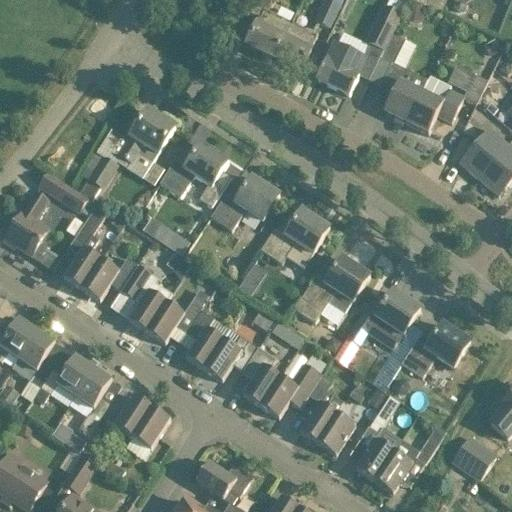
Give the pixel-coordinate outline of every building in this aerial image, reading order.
[(411,0),(444,15),(449,0),(411,0)] [(326,3),(325,2),(314,24),(330,32),(341,10),(340,10),(326,3)] [(467,8),(467,7),(467,6),(466,5),(466,4),(465,4),(465,3),(464,3),(463,2),(462,2),(461,2),(460,2),(459,2),(458,2),(457,2),(456,3),(455,3),(455,4),(454,5),(454,6),(453,7),(453,8),(453,9),(453,10),(454,11),(454,12),(455,13),(455,14),(456,14),(457,14),(457,15),(458,15),(459,15),(460,15),(461,15),(462,15),(463,15),(464,14),(465,14),(465,13),(466,13),(466,12),(467,11),(467,10),(467,9),(467,8)] [(424,7),(409,6),(407,24),(422,25),(424,7)] [(368,46),(384,54),(392,37),(401,18),(386,10),(368,46)] [(247,49),(274,62),(292,26),(265,13),(258,27),(247,49)] [(301,75),(305,66),(312,54),(310,53),(317,39),(292,26),(274,62),(301,75)] [(381,61),(392,67),(380,91),(393,98),(385,116),(386,116),(406,126),(406,127),(407,127),(430,80),(428,84),(393,67),(405,44),(392,37),(384,54),(381,61)] [(496,42),(484,47),(490,59),(502,54),(496,42)] [(329,64),(327,63),(318,83),(350,99),(359,79),(358,78),(365,63),(336,49),(329,64)] [(511,73),(511,68),(506,63),(498,72),(507,79),(511,73)] [(429,138),(438,120),(452,127),(464,102),(477,108),(489,84),(476,77),(465,100),(450,92),(452,90),(430,80),(407,127),(429,138)] [(486,112),(494,118),(498,113),(491,106),(486,112)] [(120,159),(133,167),(139,157),(153,167),(176,131),(148,114),(131,140),(132,141),(120,159)] [(460,167),(480,183),(509,148),(490,133),(460,167)] [(195,180),(209,189),(199,203),(212,211),(232,181),(223,175),(229,166),(228,165),(202,148),(201,147),(186,171),(176,164),(160,187),(181,201),(195,180)] [(511,151),(509,148),(480,183),(499,199),(511,183),(511,151)] [(103,192),(107,186),(118,169),(104,161),(81,197),(89,202),(88,203),(91,205),(92,204),(101,191),(103,192)] [(88,203),(89,202),(81,197),(49,176),(40,190),(79,216),(88,203)] [(253,181),(247,190),(237,205),(227,198),(212,221),(233,234),(247,213),(264,225),(280,199),(279,199),(253,182),(253,181)] [(36,225),(42,216),(49,204),(36,196),(6,243),(32,260),(49,233),(36,225)] [(88,203),(79,216),(88,222),(97,208),(98,207),(92,204),(91,205),(88,203)] [(108,216),(97,208),(88,222),(84,228),(78,238),(88,245),(83,251),(64,281),(82,293),(102,263),(92,257),(100,244),(93,239),(108,216)] [(283,267),(288,259),(305,270),(330,232),(329,231),(329,232),(303,215),(303,214),(287,238),(277,231),(262,254),(283,267)] [(78,238),(84,228),(76,223),(68,235),(76,241),(78,238)] [(181,260),(190,246),(178,238),(169,253),(181,260)] [(44,248),(35,262),(53,273),(62,259),(44,248)] [(166,268),(171,271),(178,261),(173,258),(166,268)] [(123,297),(140,271),(127,262),(119,274),(102,263),(82,293),(101,305),(111,289),(123,297)] [(317,279),(303,301),(295,312),(316,326),(328,306),(345,317),(354,305),(371,280),(370,279),(370,280),(344,263),(344,262),(343,262),(327,286),(317,279)] [(140,271),(123,297),(135,304),(137,301),(142,304),(129,324),(148,336),(153,328),(167,306),(172,297),(150,282),(152,278),(140,271)] [(250,301),(257,290),(245,281),(244,283),(237,293),(246,299),(250,301)] [(372,304),(352,334),(346,343),(358,351),(368,337),(393,353),(400,342),(402,342),(421,313),(420,313),(394,296),(394,295),(393,295),(383,311),(372,304)] [(167,306),(153,328),(148,336),(166,348),(177,331),(187,338),(202,315),(204,311),(193,304),(184,317),(167,306)] [(202,315),(187,338),(197,344),(186,361),(205,373),(231,333),(202,315)] [(254,323),(269,333),(274,324),(259,315),(254,323)] [(12,372),(13,373),(37,335),(19,323),(8,339),(0,333),(0,364),(2,366),(8,357),(18,363),(12,372)] [(289,333),(279,326),(272,336),(283,343),(289,333)] [(443,328),(428,351),(417,344),(402,367),(423,381),(437,360),(454,371),(471,346),(470,345),(470,346),(444,329),(444,328),(443,328)] [(234,368),(244,375),(259,352),(231,333),(205,373),(223,385),(234,368)] [(13,373),(41,391),(42,391),(55,370),(45,364),(56,347),(37,335),(13,373)] [(342,346),(332,340),(325,350),(335,357),(342,346)] [(243,398),(262,411),(281,381),(270,373),(277,364),(259,352),(244,375),(254,382),(243,398)] [(474,353),(468,362),(481,370),(487,361),(474,353)] [(42,391),(41,391),(34,401),(43,408),(51,397),(52,398),(58,389),(61,391),(57,398),(71,406),(69,409),(70,410),(94,373),(76,360),(65,377),(55,370),(42,391)] [(290,406),(301,413),(309,399),(323,379),(303,366),(291,387),(281,381),(262,411),(280,422),(290,406)] [(89,443),(98,428),(112,407),(102,401),(113,385),(94,373),(70,410),(87,420),(79,432),(79,437),(89,443)] [(309,399),(319,406),(300,436),(318,448),(324,439),(338,418),(337,418),(345,406),(327,395),(333,386),(323,379),(309,399)] [(394,391),(396,394),(398,397),(406,397),(409,390),(405,384),(398,385),(394,391)] [(20,396),(5,387),(0,395),(0,403),(11,410),(20,396)] [(364,399),(353,392),(349,399),(360,406),(364,399)] [(384,396),(377,392),(368,406),(381,414),(383,412),(390,400),(384,396)] [(135,399),(129,407),(115,429),(133,441),(153,411),(135,399)] [(508,442),(511,437),(511,414),(507,410),(492,428),(508,442)] [(153,411),(133,441),(152,453),(171,423),(153,411)] [(383,412),(381,414),(370,432),(380,438),(393,418),(383,412)] [(338,418),(324,439),(318,448),(336,460),(356,430),(338,418)] [(32,427),(18,426),(18,438),(32,439),(32,427)] [(86,445),(78,440),(74,441),(69,449),(80,455),(86,445)] [(472,440),(455,462),(480,482),(497,460),(472,440)] [(394,455),(375,485),(393,497),(416,462),(426,468),(440,448),(429,441),(420,455),(402,444),(394,455)] [(357,473),(375,485),(394,455),(376,443),(357,473)] [(111,475),(116,467),(99,456),(93,464),(111,475)] [(0,495),(25,511),(31,511),(47,488),(20,471),(24,466),(11,457),(0,472),(0,495)] [(83,460),(72,477),(65,488),(51,508),(57,511),(91,511),(76,502),(97,469),(83,460)] [(236,511),(232,509),(238,500),(240,502),(253,481),(234,468),(228,477),(210,465),(197,485),(224,503),(229,507),(225,511),(236,511)] [(116,467),(111,475),(120,481),(125,473),(116,467)] [(299,511),(281,500),(273,511),(299,511)]
